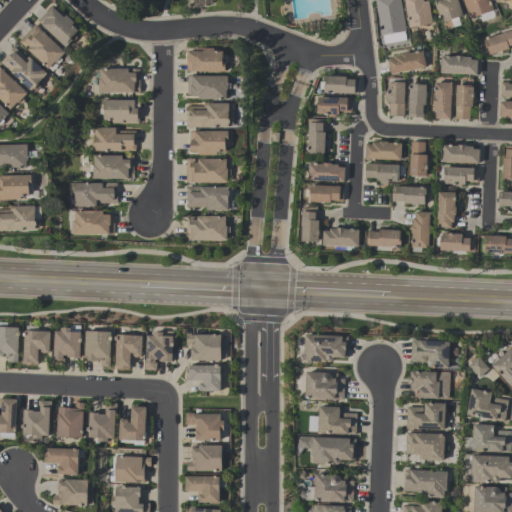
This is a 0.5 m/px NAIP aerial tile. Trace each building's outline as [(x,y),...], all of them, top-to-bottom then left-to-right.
[(375,0),(381,44),(405,41),(400,0),(375,0)] [(432,23),(426,0),(403,0),(409,28),(432,23)] [(433,0),(440,23),(462,16),(457,0),(433,0)] [(470,19),(463,0),(488,0),(495,17),(482,22),(480,15),(470,19)] [(80,30),(54,5),(38,22),(65,47),(80,30)] [(19,42),(49,69),(65,52),(35,25),(19,42)] [(511,48),(511,31),(484,37),(487,53),(511,48)] [(14,47),(0,60),(30,92),(47,75),(31,58),(28,62),(14,47)] [(187,71),(225,71),(224,50),(186,50),(187,71)] [(426,67),(423,50),(387,57),(390,74),(426,67)] [(477,57),(441,56),(440,73),(477,75),(477,57)] [(0,98),(12,110),(27,93),(1,68),(0,68),(0,98)] [(139,69),(99,68),(98,92),(138,93),(139,69)] [(188,98),(227,99),(227,76),(188,75),(188,98)] [(358,78),(325,77),(325,93),(357,94),(358,78)] [(450,119),(451,83),(434,82),(433,119),(450,119)] [(403,117),(404,83),(388,83),(387,116),(403,117)] [(426,84),(409,83),(407,117),(424,118),(426,84)] [(471,120),(472,86),(456,85),(455,119),(471,120)] [(351,114),(352,98),(318,97),(317,114),(351,114)] [(138,123),(138,100),(102,100),(102,123),(138,123)] [(498,119),(511,119),(511,101),(499,101),(498,119)] [(187,127),(229,128),(229,103),(206,103),(206,108),(187,107),(187,127)] [(0,121),(8,114),(0,105),(0,121)] [(323,153),(325,121),(308,120),(307,152),(323,153)] [(135,151),(135,131),(119,131),(119,127),(93,128),(93,151),(135,151)] [(190,140),(190,154),(226,154),(225,131),(194,131),(194,140),(190,140)] [(365,159),(401,160),(401,143),(365,142),(365,159)] [(424,142),(410,142),(408,176),(427,176),(427,156),(424,156),(424,142)] [(0,145),(0,168),(28,168),(27,144),(0,145)] [(442,163),(479,163),(479,146),(443,145),(442,163)] [(502,179),(511,179),(511,149),(503,149),(502,179)] [(93,180),(132,178),(131,159),(122,160),(121,155),(93,156),(93,180)] [(227,159),(186,158),(186,182),(227,183),(227,159)] [(344,164),(308,163),(308,181),(344,182),(344,164)] [(399,165),(364,164),(364,178),(378,178),(378,182),(398,182),(399,165)] [(465,186),(466,182),(477,183),(478,168),(444,167),(443,185),(465,186)] [(0,200),(30,199),(29,175),(0,175),(0,200)] [(73,205),(115,206),(116,183),(74,182),(73,205)] [(343,186),(309,185),(309,202),(342,202),(343,186)] [(425,187),(393,186),(393,203),(425,204),(425,187)] [(206,211),(228,210),(228,187),(186,187),(186,206),(206,206),(206,211)] [(511,191),(500,192),(500,208),(511,208),(511,191)] [(437,228),(454,229),(455,192),(438,192),(437,228)] [(0,230),(35,231),(35,206),(13,206),(12,212),(0,212),(0,230)] [(318,207),(302,207),(301,241),(317,242),(318,207)] [(73,211),(73,235),(114,234),(113,215),(103,215),(103,211),(73,211)] [(411,247),(428,248),(429,212),(412,212),(411,247)] [(226,241),(227,218),(187,217),(186,240),(226,241)] [(358,246),(359,229),(323,229),(322,246),(358,246)] [(369,246),(399,247),(400,231),(370,230),(369,246)] [(474,252),(474,238),(461,237),(461,234),(441,233),(440,251),(474,252)] [(511,254),(511,236),(484,237),(484,253),(511,254)] [(19,327),(0,326),(0,357),(9,357),(9,363),(18,363),(19,327)] [(54,328),(53,358),(80,359),(81,329),(54,328)] [(50,331),(23,330),(22,365),(38,365),(38,353),(49,353),(50,331)] [(109,367),(110,332),(85,331),(84,361),(101,361),(100,367),(109,367)] [(146,332),(145,370),(156,371),(156,362),(172,362),(173,333),(146,332)] [(190,361),(220,361),(221,334),(186,334),(185,345),(190,345),(190,361)] [(115,369),(130,369),(130,357),(141,358),(141,335),(115,335),(115,369)] [(346,358),(347,336),(305,335),(304,361),(334,362),(334,358),(346,358)] [(409,362),(425,362),(425,367),(457,368),(458,360),(457,360),(457,348),(448,348),(449,341),(410,340),(409,362)] [(491,366),(511,388),(511,349),(511,348),(491,366)] [(489,368),(478,356),(468,366),(479,377),(489,368)] [(220,391),(220,365),(187,366),(188,381),(199,381),(199,392),(220,391)] [(449,372),(410,371),(410,398),(448,399),(449,372)] [(344,400),(344,374),(306,373),(305,399),(344,400)] [(491,397),(492,392),(471,389),(466,416),(504,423),(508,400),(491,397)] [(16,399),(1,399),(1,413),(0,412),(0,438),(15,438),(16,399)] [(50,401),(38,401),(38,410),(23,410),(23,434),(31,434),(31,440),(49,440),(50,401)] [(56,437),(82,438),(83,403),(75,403),(74,408),(57,407),(56,437)] [(406,407),(405,429),(444,430),(445,403),(423,403),(423,407),(406,407)] [(118,440),(145,441),(146,407),(131,406),(130,420),(119,419),(118,440)] [(340,413),(340,407),(319,406),(318,433),(356,434),(356,413),(340,413)] [(114,441),(114,412),(88,412),(88,438),(97,438),(97,440),(114,441)] [(195,440),(221,441),(222,414),(185,414),(185,425),(196,425),(195,440)] [(511,431),(493,431),(493,425),(473,425),(472,451),(510,453),(511,431)] [(405,454),(422,454),(422,460),(443,461),(444,434),(405,433),(405,454)] [(341,464),(341,460),(354,460),(355,438),(297,437),(297,448),(311,448),(311,464),(341,464)] [(186,471),(222,471),(222,446),(192,446),(191,462),(187,462),(186,471)] [(78,475),(79,449),(45,448),(44,463),(57,463),(57,475),(78,475)] [(144,483),(145,467),(150,467),(151,457),(115,456),(114,482),(144,483)] [(511,481),(511,456),(471,456),(471,480),(511,481)] [(446,495),(446,471),(406,470),(406,494),(446,495)] [(314,501),(353,502),(353,481),(340,481),(340,475),(315,474),(314,501)] [(219,477),(185,476),(184,491),(198,492),(198,503),(219,503),(219,477)] [(88,505),(88,480),(58,480),(57,494),(52,494),(52,505),(88,505)] [(148,511),(149,503),(140,503),(141,487),(113,486),(112,511),(148,511)] [(473,511),(511,511),(511,505),(511,488),(474,487),(473,511)] [(401,511),(440,511),(441,504),(402,503),(401,511)]
